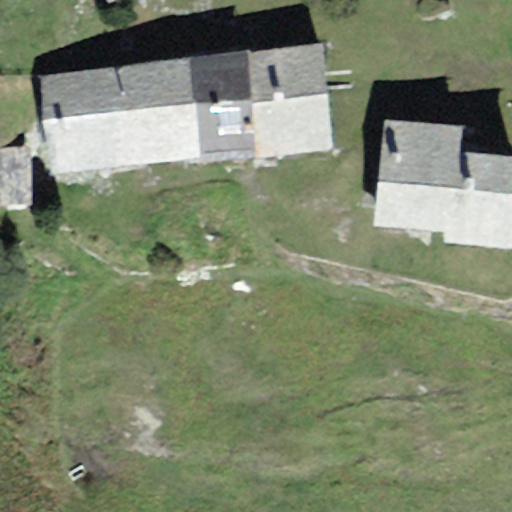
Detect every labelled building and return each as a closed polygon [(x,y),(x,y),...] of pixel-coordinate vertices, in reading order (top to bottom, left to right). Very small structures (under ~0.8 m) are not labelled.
[(335,151),(322,42),(249,50),(259,155),(335,151)] [(259,155),(249,50),(109,66),(119,169),(259,155)] [(119,169),(109,66),(38,73),(49,176),(119,169)] [(375,227),(444,233),(444,241),(511,247),(511,156),(460,152),(462,128),(385,121),(375,227)] [(0,205),(32,204),(30,147),(0,148),(0,205)]
